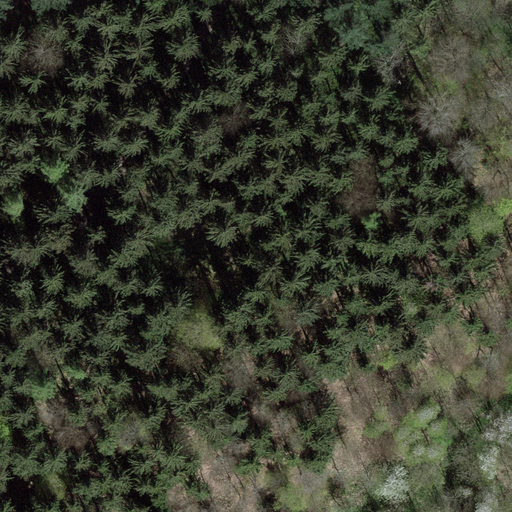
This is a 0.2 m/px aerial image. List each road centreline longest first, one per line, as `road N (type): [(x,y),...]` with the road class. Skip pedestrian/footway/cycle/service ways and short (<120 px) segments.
road 1 (track): [(0,269),(68,235),(92,213),(225,0)]
road 2 (track): [(398,511),(477,412),(511,383)]
